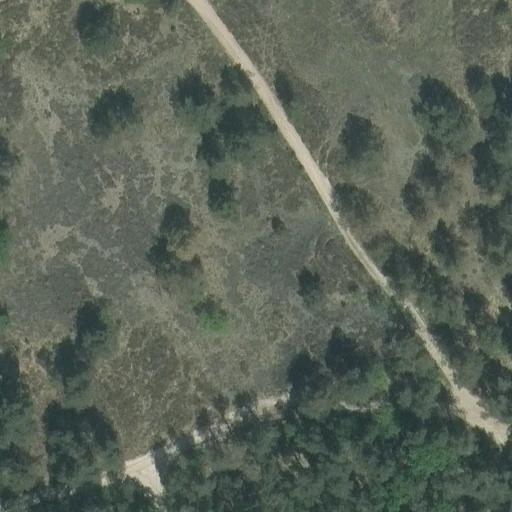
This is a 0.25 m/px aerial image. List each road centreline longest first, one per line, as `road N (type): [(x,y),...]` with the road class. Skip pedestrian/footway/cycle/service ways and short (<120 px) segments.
road 1 (track): [(195,0),(422,342),(511,446)]
road 2 (track): [(13,511),(260,410),(511,418)]
